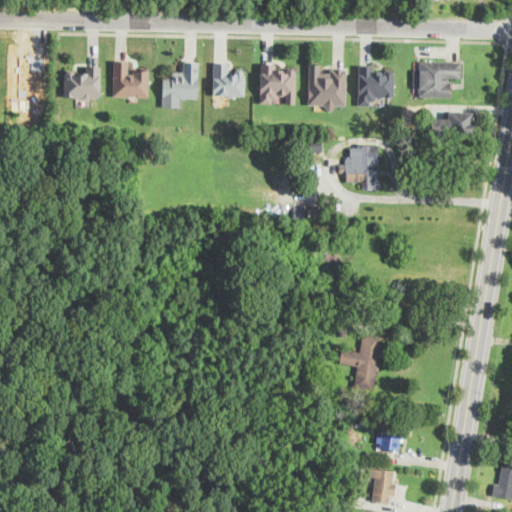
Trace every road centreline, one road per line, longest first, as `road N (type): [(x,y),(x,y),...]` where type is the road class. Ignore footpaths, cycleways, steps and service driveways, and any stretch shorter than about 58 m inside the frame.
road 1 (residential): [(511,26),(0,17)]
road 2 (tertiary): [(450,511),(511,128)]
